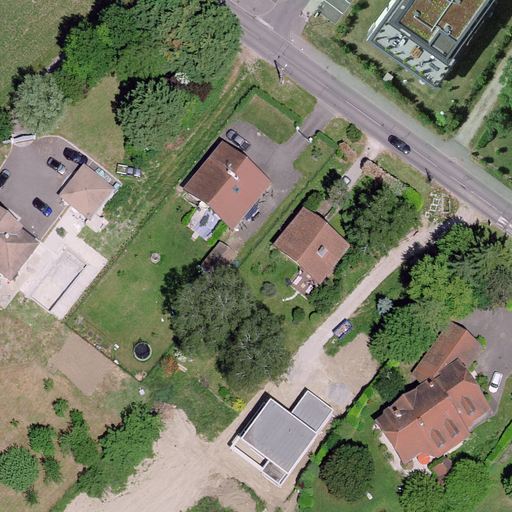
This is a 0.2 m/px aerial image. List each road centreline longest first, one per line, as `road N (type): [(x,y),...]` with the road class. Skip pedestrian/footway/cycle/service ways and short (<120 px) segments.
road 1 (tertiary): [(511,220),(205,0)]
road 2 (track): [(124,0),(17,97)]
